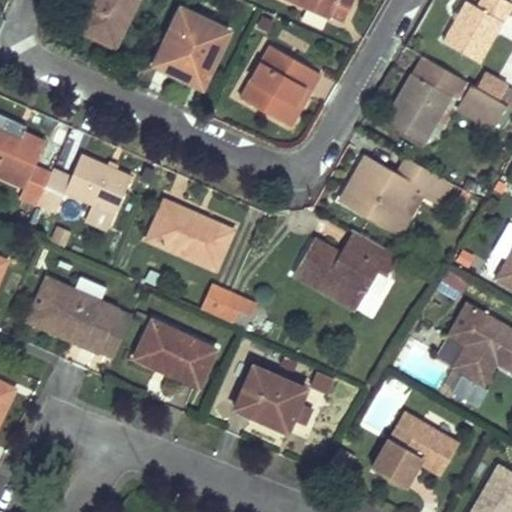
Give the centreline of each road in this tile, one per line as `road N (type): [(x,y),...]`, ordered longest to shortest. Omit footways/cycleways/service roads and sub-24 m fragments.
road 1 (residential): [(32,0),(15,35),(31,59),(303,183),(404,0)]
road 2 (residential): [(116,438),(291,511)]
road 3 (residential): [(116,438),(48,411),(5,511)]
